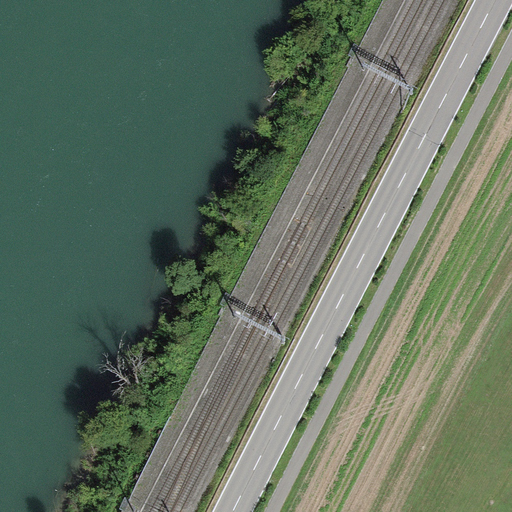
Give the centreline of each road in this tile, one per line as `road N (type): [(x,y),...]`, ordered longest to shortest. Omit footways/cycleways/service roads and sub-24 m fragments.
road 1 (primary): [(236,511),(495,0)]
road 2 (track): [(269,511),(511,41)]
